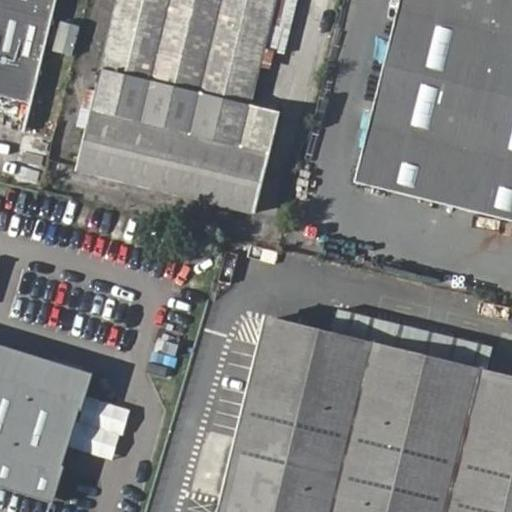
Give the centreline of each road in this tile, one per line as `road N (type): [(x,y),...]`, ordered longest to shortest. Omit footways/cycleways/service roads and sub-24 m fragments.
road 1 (unknown): [(175,511),(228,338),(273,282),(309,279),(511,319)]
road 2 (unknown): [(375,0),(337,176),(338,207),(368,225),(511,258)]
road 3 (unknown): [(320,0),(274,223)]
